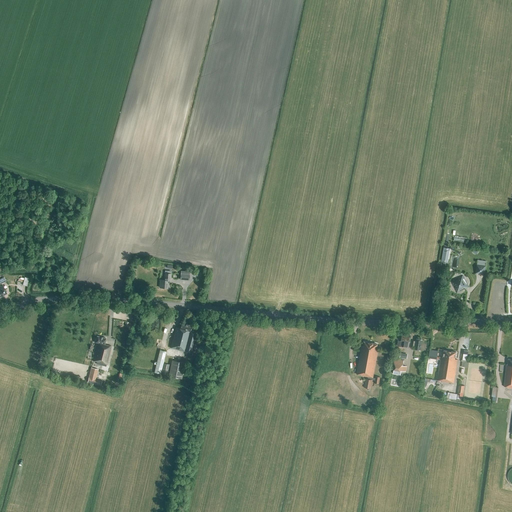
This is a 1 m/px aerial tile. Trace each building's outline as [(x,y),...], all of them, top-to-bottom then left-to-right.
[(447,259),(450,247),(444,246),(441,258),(447,259)] [(484,275),(485,266),(477,265),(475,273),(484,275)] [(170,281),(171,274),(165,273),(164,280),(160,280),(159,288),(167,288),(167,281),(170,281)] [(467,290),(465,276),(451,278),(453,292),(458,292),(458,290),(463,289),(463,291),(467,290)] [(190,332),(192,326),(181,323),(180,329),(176,328),(170,348),(191,353),(196,333),(190,332)] [(408,348),(410,336),(401,334),(400,340),(401,341),(401,342),(398,341),(397,346),(408,348)] [(106,366),(111,346),(104,344),(106,338),(97,336),(95,342),(97,343),(93,361),(97,362),(97,364),(106,366)] [(420,350),(422,340),(416,339),(416,341),(414,341),(413,346),(415,346),(414,349),(420,350)] [(376,350),(377,344),(364,342),(363,348),(361,348),(356,374),(361,375),(361,376),(368,377),(368,379),(366,379),(364,388),(371,389),(372,380),(375,380),(374,383),(379,384),(380,377),(375,376),(375,378),(373,378),(378,351),(376,350)] [(154,373),(160,374),(166,352),(160,350),(154,373)] [(455,359),(456,352),(444,350),(443,357),(440,357),(436,357),(436,359),(439,359),(439,360),(440,360),(437,380),(442,381),(454,383),(457,360),(455,359)] [(406,372),(407,366),(403,366),(404,360),(392,358),(390,369),(394,369),(393,373),(400,375),(401,371),(406,372)] [(172,360),(171,366),(169,376),(182,379),(185,363),(172,360)] [(162,369),(161,375),(167,376),(168,370),(169,365),(163,364),(162,369)] [(95,381),(98,370),(91,368),(88,379),(95,381)]
